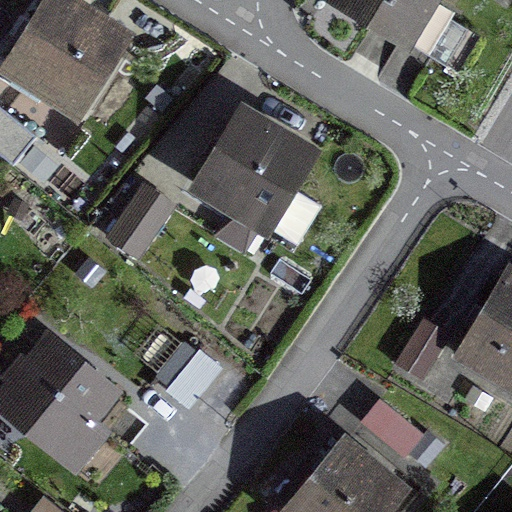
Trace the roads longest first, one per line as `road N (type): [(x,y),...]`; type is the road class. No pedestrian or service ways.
road 1 (residential): [(185,511),(294,384),(444,153)]
road 2 (residential): [(240,24),(444,153)]
